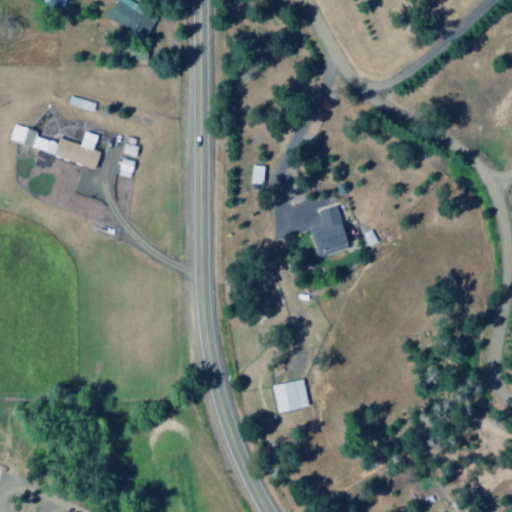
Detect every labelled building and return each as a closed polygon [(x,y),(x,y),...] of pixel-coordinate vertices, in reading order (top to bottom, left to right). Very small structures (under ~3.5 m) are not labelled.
[(60,8),(59,0),(36,0),(37,0),(39,10),(60,8)] [(118,0),(110,0),(101,20),(141,38),(151,15),(118,0)] [(141,61),(142,47),(124,46),(123,60),(141,61)] [(89,167),(94,151),(87,149),(91,135),(78,131),(74,144),(52,137),(51,142),(29,136),(31,131),(9,124),(3,141),(89,167)] [(125,177),(129,161),(117,158),(113,174),(125,177)] [(258,166),(247,165),(244,182),(255,183),(258,166)] [(341,250),(331,206),(312,210),(315,224),(303,227),(310,256),(341,250)] [(303,406),(297,379),(265,385),(270,412),(303,406)]
